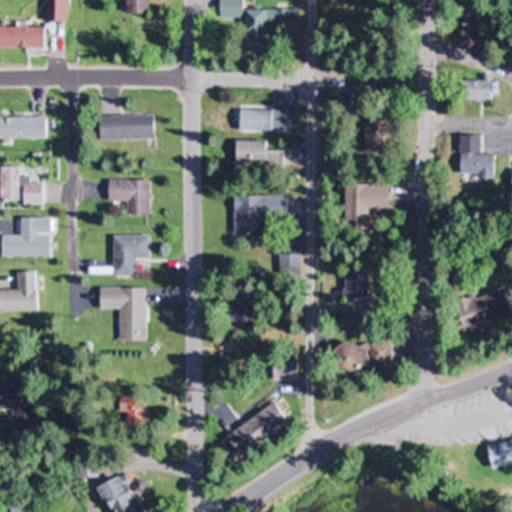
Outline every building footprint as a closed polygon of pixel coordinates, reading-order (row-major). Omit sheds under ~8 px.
[(65,20),(64,0),(46,0),(46,20),(65,20)] [(150,12),(149,0),(127,0),(128,12),(150,12)] [(218,0),(219,18),(243,18),(242,0),(218,0)] [(266,22),(296,22),(296,9),(246,9),(246,37),(266,37),(266,22)] [(0,47),(44,47),(44,26),(0,25),(0,47)] [(463,33),(463,51),(491,51),(491,33),(463,33)] [(491,101),(491,79),(463,79),(463,101),(491,101)] [(236,134),(285,134),(285,111),(236,111),(236,134)] [(100,115),(100,139),(154,139),(154,115),(100,115)] [(0,138),(46,138),(46,116),(0,116),(0,138)] [(364,158),(383,158),(383,119),(364,119),(364,158)] [(495,155),(481,155),(481,136),(461,136),(461,178),(495,177),(495,155)] [(266,142),(236,142),(236,167),(283,167),(283,152),(266,152),(266,142)] [(0,167),(0,204),(43,204),(43,183),(28,183),(28,177),(20,177),(20,167),(0,167)] [(127,215),(149,215),(149,180),(108,180),(108,202),(127,202),(127,215)] [(346,223),(356,223),(356,233),(370,233),(370,209),(390,209),(390,185),(347,185),(346,223)] [(250,236),(250,243),(264,243),(264,219),(288,219),(288,197),(234,196),(234,235),(250,236)] [(2,257),(50,257),(51,218),(21,218),(21,236),(2,236),(2,257)] [(112,276),(135,276),(135,258),(148,258),(148,237),(112,237),(112,276)] [(299,254),(279,254),(279,280),(299,280),(299,254)] [(368,299),(368,268),(345,268),(345,299),(368,299)] [(17,273),(17,291),(0,290),(0,313),(36,313),(36,273),(17,273)] [(119,342),(145,342),(145,289),(99,289),(99,310),(119,310),(119,342)] [(464,329),(510,315),(503,290),(457,304),(464,329)] [(221,323),(247,334),(258,309),(232,298),(221,323)] [(392,343),(336,345),(337,369),(393,367),(392,343)] [(297,382),(297,359),(273,359),(273,382),(297,382)] [(0,389),(0,414),(35,414),(34,390),(0,389)] [(143,401),(125,401),(125,425),(143,425),(143,401)] [(226,436),(240,459),(291,426),(276,404),(226,436)] [(511,439),(487,447),(492,470),(511,464),(511,439)] [(80,462),(79,476),(94,477),(95,463),(80,462)] [(100,486),(110,511),(135,511),(140,510),(126,475),(100,486)]
